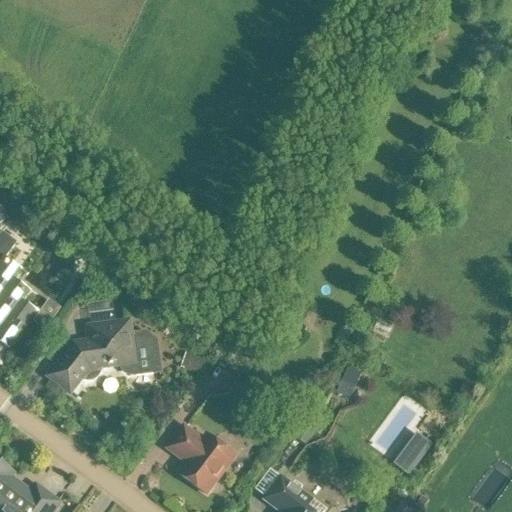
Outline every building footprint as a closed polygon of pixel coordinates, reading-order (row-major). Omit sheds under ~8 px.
[(20,205),(7,221),(17,229),(30,213),(20,205)] [(16,244),(1,233),(0,234),(0,343),(8,349),(34,314),(20,303),(27,294),(11,282),(18,272),(3,261),(16,244)] [(48,302),(32,324),(45,333),(61,311),(48,302)] [(293,312),(283,336),(295,341),(305,317),(293,312)] [(99,369),(118,366),(118,370),(122,375),(124,377),(126,378),(129,379),(133,379),(161,375),(156,341),(145,333),(129,335),(127,324),(87,330),(89,344),(73,346),(48,379),(69,394),(80,380),(83,382),(87,383),(91,382),(95,380),(97,377),(99,373),(99,369)] [(185,354),(180,369),(199,375),(203,360),(185,354)] [(336,394),(349,400),(361,374),(348,368),(336,394)] [(302,423),(291,437),(305,448),(316,434),(302,423)] [(200,444),(183,431),(169,450),(187,464),(179,475),(178,474),(177,475),(205,496),(206,495),(204,494),(213,483),(215,485),(223,474),(219,471),(230,456),(205,438),(200,444)] [(416,437),(409,445),(423,456),(430,447),(416,437)] [(12,474),(0,465),(0,511),(1,511),(51,511),(57,505),(35,489),(30,496),(8,479),(12,474)] [(312,501),(280,478),(262,502),(275,511),(307,511),(305,510),(312,501)] [(394,500),(385,511),(404,511),(407,509),(394,500)]
